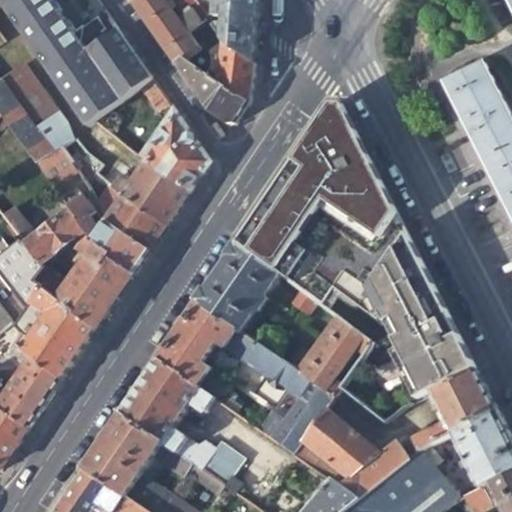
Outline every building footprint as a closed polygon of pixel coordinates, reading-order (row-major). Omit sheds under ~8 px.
[(76,35),(51,0),(3,0),(7,5),(22,27),(92,127),(143,88),(154,80),(137,56),(120,31),(112,37),(99,18),(76,35)] [(140,0),(136,4),(151,25),(179,65),(186,59),(200,49),(189,31),(208,16),(207,13),(206,12),(197,0),(140,0)] [(197,0),(206,12),(206,0),(197,0)] [(218,0),(218,13),(219,21),(228,20),(228,27),(217,27),(229,46),(259,65),(261,40),(262,0),(218,0)] [(4,39),(22,27),(7,5),(0,9),(0,50),(8,45),(4,39)] [(218,13),(207,13),(208,16),(212,21),(219,21),(218,13)] [(229,46),(219,85),(252,105),(256,82),(259,65),(229,46)] [(219,85),(186,59),(179,65),(212,113),(232,127),(239,126),(246,115),(252,105),(219,85)] [(469,127),(490,168),(511,156),(511,116),(485,62),(447,82),(469,127)] [(0,85),(9,79),(0,67),(0,85)] [(41,165),(63,149),(74,141),(69,127),(26,67),(9,79),(0,85),(0,107),(6,116),(41,165)] [(160,114),(171,105),(154,80),(143,88),(160,114)] [(307,147),(299,159),(318,172),(332,154),(361,139),(344,106),(335,106),(307,147)] [(146,162),(148,164),(192,195),(205,175),(212,165),(178,115),(146,162)] [(330,313),(344,294),(394,333),(403,350),(417,380),(426,398),(434,395),(478,373),(469,355),(448,312),(377,170),(361,139),(332,154),(318,172),(299,159),(249,231),(238,247),(281,278),(302,293),(318,305),(330,313)] [(81,142),(74,141),(63,149),(75,164),(88,155),(81,142)] [(78,168),(75,164),(63,149),(41,165),(55,185),(78,168)] [(511,156),(490,168),(508,204),(511,211),(511,156)] [(104,181),(117,190),(128,198),(169,228),(173,223),(186,204),(192,195),(148,164),(142,174),(133,188),(115,175),(113,179),(108,177),(104,181)] [(60,190),(66,199),(71,196),(65,187),(60,190)] [(102,210),(110,224),(128,198),(117,190),(102,210)] [(157,245),(169,228),(128,198),(110,224),(152,253),(157,245)] [(73,210),(76,213),(90,233),(92,235),(97,242),(136,277),(146,262),(152,253),(110,224),(104,234),(95,222),(100,218),(87,200),(73,210)] [(19,237),(32,225),(13,204),(1,216),(19,237)] [(45,267),(90,233),(76,213),(30,247),(45,267)] [(36,283),(45,290),(99,330),(117,305),(136,277),(97,242),(92,235),(78,249),(87,255),(90,250),(94,254),(73,287),(48,270),(36,283)] [(0,305),(15,325),(19,331),(24,335),(29,339),(22,350),(34,358),(65,380),(79,360),(99,330),(45,290),(36,283),(48,270),(45,267),(30,247),(25,240),(13,250),(9,245),(0,252),(0,305)] [(242,335),(281,278),(238,247),(219,277),(201,304),(242,335)] [(318,305),(302,293),(292,306),(308,318),(318,305)] [(302,441),(306,445),(331,412),(338,403),(300,377),(242,335),(201,304),(180,336),(162,363),(218,402),(225,391),(207,378),(212,371),(205,363),(218,345),(267,380),(257,396),(276,409),(286,393),(299,403),(285,424),(294,431),(303,438),(302,441)] [(0,305),(0,336),(3,333),(15,325),(0,305)] [(346,392),(379,347),(364,334),(341,320),(339,323),(300,377),(338,403),(346,392)] [(15,325),(3,333),(14,344),(21,351),(22,350),(29,339),(24,335),(19,331),(15,325)] [(0,351),(3,354),(14,344),(3,333),(0,336),(0,351)] [(392,359),(379,347),(346,392),(387,425),(407,409),(377,378),(392,359)] [(417,380),(403,350),(395,354),(410,382),(419,402),(426,398),(417,380)] [(24,374),(0,409),(0,411),(31,430),(55,395),(65,380),(34,358),(24,374)] [(212,410),(218,402),(162,363),(155,373),(149,382),(127,415),(195,468),(202,472),(217,452),(206,444),(201,450),(176,432),(194,407),(207,417),(212,410)] [(426,453),(457,437),(499,414),(486,385),(478,373),(434,395),(449,425),(419,442),(426,453)] [(0,473),(1,474),(31,430),(0,411),(0,473)] [(353,484),(345,491),(365,505),(416,462),(401,444),(384,457),(331,412),(306,445),(308,446),(353,484)] [(457,437),(481,492),(511,475),(511,439),(510,436),(499,414),(457,437)] [(186,481),(195,468),(127,415),(109,442),(87,473),(143,511),(197,511),(144,475),(156,459),(186,481)] [(299,459),(308,446),(306,445),(302,441),(303,438),(294,431),(282,447),(299,459)] [(222,446),(217,452),(202,472),(237,496),(242,488),(233,481),(245,464),(222,446)] [(446,511),(458,504),(416,462),(365,505),(355,511),(446,511)] [(143,511),(87,473),(63,509),(60,511),(143,511)] [(486,511),(499,505),(503,511),(511,511),(511,475),(481,492),(465,500),(471,511),(486,511)] [(355,511),(365,505),(345,491),(334,484),(325,494),(309,511),(355,511)]
